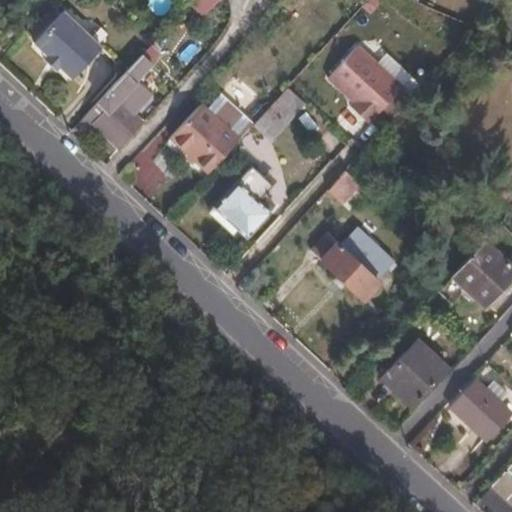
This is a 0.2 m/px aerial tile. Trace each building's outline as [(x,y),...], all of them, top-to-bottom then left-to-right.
[(98,49),(61,13),(31,44),(44,56),(57,68),(71,80),(98,49)] [(57,68),(44,56),(41,60),(53,72),(57,68)] [(125,116),(146,94),(132,81),(149,64),(140,56),(79,121),(89,130),(92,127),(103,137),(99,142),(106,147),(109,143),(118,150),(131,136),(137,127),(125,116)] [(382,111),(393,98),(368,74),(361,82),(358,84),(338,65),(309,96),(308,98),(333,123),(352,141),(364,152),(392,121),(382,111)] [(286,89),(252,119),(268,138),(302,108),(286,89)] [(239,141),(201,105),(170,137),(207,174),(239,141)] [(352,141),(333,123),(329,128),(348,146),(352,141)] [(270,212),(256,199),(270,184),(250,166),(236,180),(211,207),(245,239),(270,212)] [(339,216),(363,190),(344,172),(320,199),(339,216)] [(377,281),(393,262),(357,228),(339,246),(327,236),(310,253),(361,301),(378,283),(377,281)] [(482,309),(511,277),(511,270),(482,242),(449,277),(455,283),(471,297),(482,309)] [(411,407),(445,368),(419,343),(382,381),(411,407)] [(511,417),(511,416),(476,383),(451,409),(488,443),(511,417)] [(511,498),(511,463),(479,499),(493,511),(509,511),(511,509),(511,498)]
